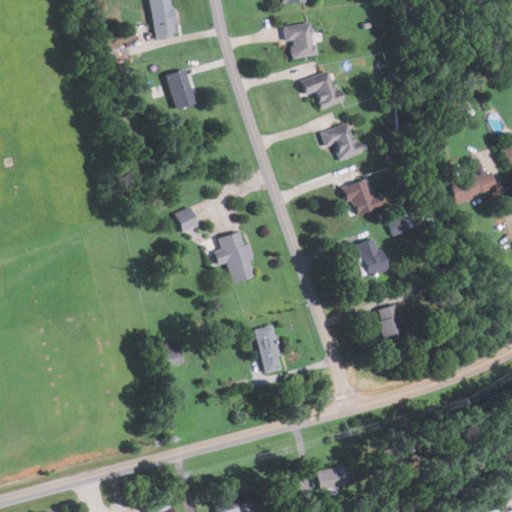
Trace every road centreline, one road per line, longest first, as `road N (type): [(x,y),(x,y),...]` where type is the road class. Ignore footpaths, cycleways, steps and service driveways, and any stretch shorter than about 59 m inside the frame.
road 1 (tertiary): [(0,500),(433,386),(511,354)]
road 2 (residential): [(218,0),(352,407)]
